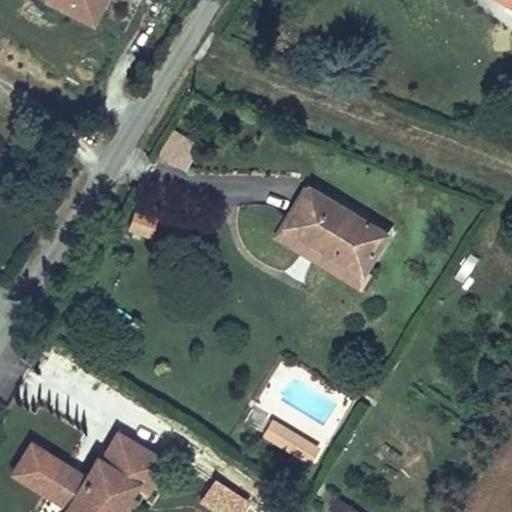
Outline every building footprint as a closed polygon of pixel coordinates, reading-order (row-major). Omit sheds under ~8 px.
[(106,0),(44,0),(94,25),(106,0)] [(200,143),(175,129),(161,153),(186,168),(200,143)] [(312,185),(308,182),(278,232),(364,282),(371,271),(367,268),(290,223),(312,185)] [(312,185),(290,223),(367,268),(390,230),(312,185)] [(136,208),(128,229),(151,237),(159,216),(136,208)] [(272,419),(265,432),(295,449),(302,437),(272,419)] [(116,426),(101,451),(97,449),(84,470),(30,438),(11,470),(64,502),(58,511),(118,511),(135,485),(145,490),(166,455),(116,426)] [(302,437),(295,449),(310,458),(317,445),(302,437)] [(242,511),(251,500),(214,477),(199,500),(217,511),(242,511)] [(336,511),(367,511),(336,493),(328,507),(336,511)]
